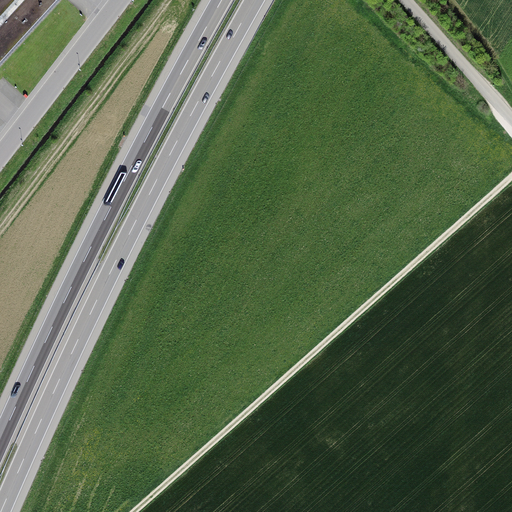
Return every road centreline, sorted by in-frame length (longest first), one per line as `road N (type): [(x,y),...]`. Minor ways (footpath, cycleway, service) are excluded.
road 1 (motorway): [(0,511),(93,306),(254,0)]
road 2 (track): [(511,176),(133,511)]
road 3 (motorway): [(221,0),(127,173),(0,441)]
road 4 (track): [(170,0),(0,228)]
road 5 (residential): [(121,0),(0,156)]
road 6 (track): [(406,0),(511,119)]
